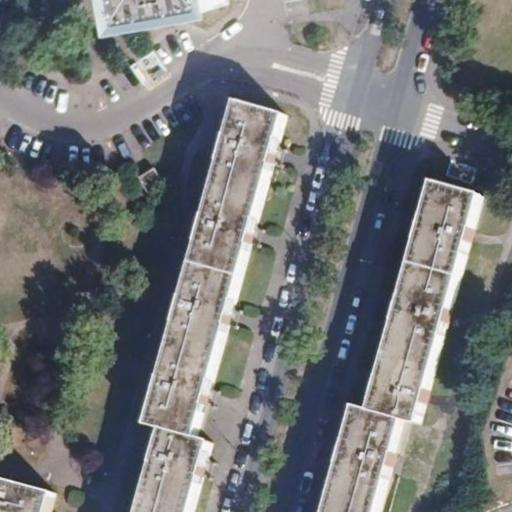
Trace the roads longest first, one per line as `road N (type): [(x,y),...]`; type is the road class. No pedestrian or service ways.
road 1 (tertiary): [(384,0),(243,511)]
road 2 (tertiary): [(282,511),(422,0)]
